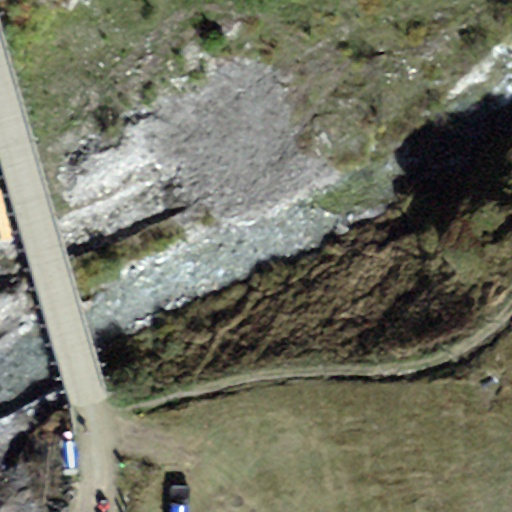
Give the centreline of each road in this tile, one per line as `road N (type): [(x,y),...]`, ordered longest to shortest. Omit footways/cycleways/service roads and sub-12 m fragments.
road 1 (track): [(0,70),(84,380)]
road 2 (track): [(84,380),(99,464),(97,511)]
